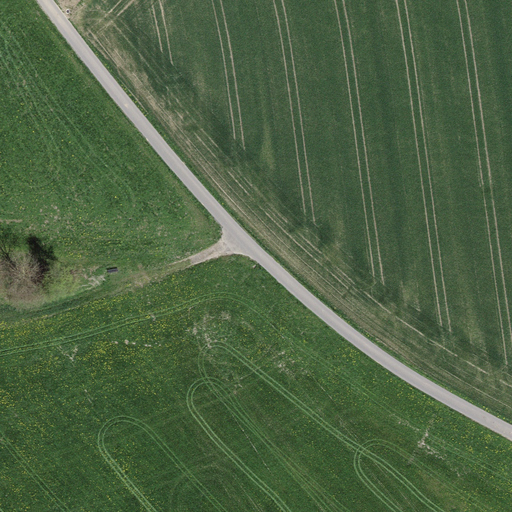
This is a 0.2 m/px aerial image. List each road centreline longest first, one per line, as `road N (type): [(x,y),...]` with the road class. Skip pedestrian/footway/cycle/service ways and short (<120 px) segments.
road 1 (track): [(511,436),(406,378),(241,249),(37,0)]
road 2 (track): [(241,249),(84,314)]
